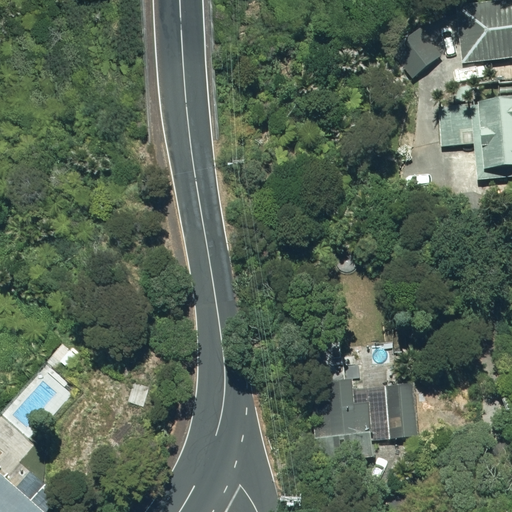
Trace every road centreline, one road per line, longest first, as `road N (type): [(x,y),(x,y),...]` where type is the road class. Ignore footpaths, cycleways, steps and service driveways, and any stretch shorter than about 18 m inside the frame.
road 1 (tertiary): [(206,466),(221,412),(221,358),(179,0)]
road 2 (residential): [(394,511),(413,486),(511,427)]
